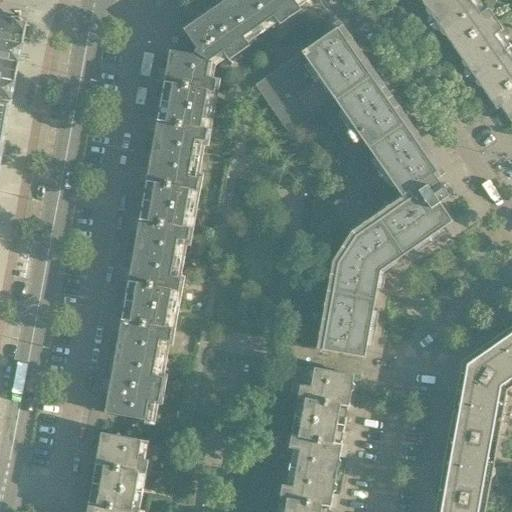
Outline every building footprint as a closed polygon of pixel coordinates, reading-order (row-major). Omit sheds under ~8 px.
[(196,49),(195,52),(215,66),(226,58),(228,61),(249,46),(247,43),(262,33),(238,0),(226,0),(210,11),(206,5),(195,13),(199,19),(183,30),(196,49)] [(299,8),(309,0),(238,0),(262,33),(277,23),(279,25),(301,11),(299,8)] [(467,0),(411,0),(419,11),(425,7),(426,9),(425,12),(428,16),(431,17),(435,22),(467,0)] [(494,36),(500,32),(503,30),(488,9),(479,15),(470,1),(470,0),(467,0),(435,22),(440,29),(439,32),(442,36),(445,36),(446,38),(440,42),(448,53),(454,49),(462,61),(461,64),(464,68),(467,68),(471,74),(511,47),(510,46),(504,50),(494,36)] [(21,18),(0,17),(0,41),(22,46),(26,24),(21,18)] [(437,172),(337,28),(255,86),(288,134),(320,112),(348,153),(338,160),(343,167),(346,165),(377,211),(350,230),(338,293),(300,286),(289,345),(364,358),(380,272),(452,222),(439,203),(448,196),(433,175),(437,172)] [(22,46),(0,41),(0,61),(19,65),(22,46)] [(511,49),(511,47),(471,74),(475,80),(475,83),(477,87),(480,88),(489,99),(483,103),(490,114),(500,107),(511,124),(511,123),(511,49)] [(164,83),(160,101),(211,110),(217,79),(213,78),(215,66),(195,52),(192,55),(169,51),(166,70),(159,69),(157,82),(164,83)] [(19,65),(0,61),(0,81),(15,84),(19,65)] [(15,84),(0,81),(0,100),(12,102),(15,84)] [(0,165),(12,102),(0,100),(0,165)] [(150,119),(148,132),(155,133),(152,151),(191,158),(195,141),(205,143),(211,110),(160,101),(157,120),(150,119)] [(148,169),(141,168),(139,181),(146,183),(143,201),(193,210),(199,178),(188,176),(191,158),(152,151),(148,169)] [(132,218),(130,231),(137,232),(133,252),(173,259),(177,240),(187,242),(193,210),(143,201),(139,219),(132,218)] [(130,270),(123,268),(121,281),(128,283),(125,301),(175,309),(181,278),(170,276),(173,259),(133,252),(130,270)] [(114,318),(112,331),(119,332),(115,351),(155,358),(159,340),(169,342),(175,309),(125,301),(121,319),(114,318)] [(511,387),(511,326),(503,332),(507,337),(492,348),(489,342),(461,362),(507,391),(511,387)] [(110,380),(103,379),(101,392),(108,394),(104,413),(151,422),(155,402),(158,403),(163,377),(152,375),(155,358),(115,351),(110,380)] [(497,442),(507,391),(461,362),(455,394),(461,396),(458,413),(452,412),(448,433),(497,442)] [(334,372),(314,368),(310,387),(300,385),(294,416),(345,425),(346,419),(349,417),(349,413),(348,410),(348,408),(355,409),(357,396),(350,394),(351,392),(353,390),(354,386),(352,383),(354,375),(339,373),(337,370),(334,372)] [(345,425),(294,416),(288,448),(299,450),(296,468),(336,476),(337,468),(340,466),(341,462),(339,460),(339,457),(346,458),(349,445),(341,444),(342,442),(344,440),(345,436),(343,433),(345,425)] [(119,436),(101,433),(97,452),(90,451),(88,464),(95,465),(92,484),(142,493),(148,461),(137,459),(141,440),(121,436),(120,434),(119,436)] [(487,503),(494,462),(497,442),(448,433),(444,455),(450,456),(447,474),(441,473),(437,494),(487,503)] [(336,476),(296,468),(292,487),(282,485),(276,511),(330,511),(330,510),(330,508),(337,509),(339,496),(332,494),(333,492),(335,490),(336,486),(334,484),(336,476)] [(81,501),(79,511),(138,511),(142,493),(92,484),(88,502),(81,501)] [(484,511),(486,503),(487,503),(437,494),(433,511),(484,511)]
